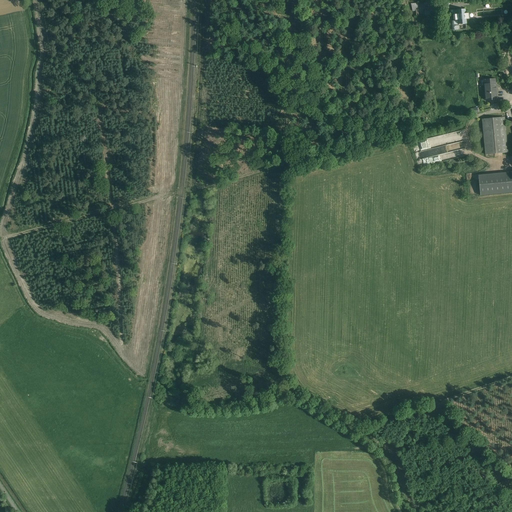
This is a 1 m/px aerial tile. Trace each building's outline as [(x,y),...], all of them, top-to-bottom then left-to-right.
[(465,9),(462,10),(461,9),(459,9),(458,10),(457,10),(457,14),(458,25),(459,25),(463,24),(467,24),(466,19),(466,14),(465,9)] [(494,79),(484,80),(486,100),(497,99),(496,87),(495,87),(494,79)] [(504,117),(482,119),(485,154),(508,152),(504,117)] [(442,154),(444,160),(457,157),(455,151),(442,154)] [(511,172),(478,175),(480,195),(511,192),(511,172)]
